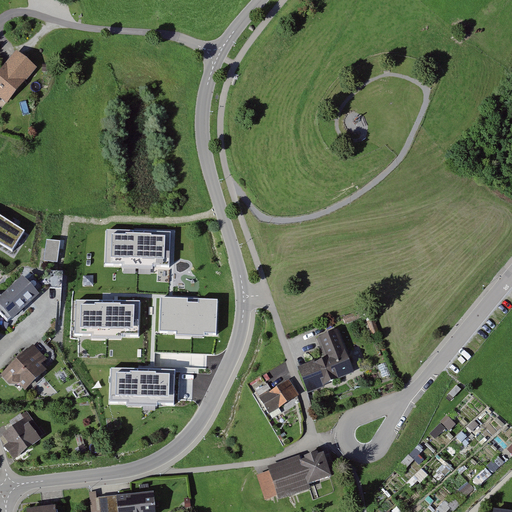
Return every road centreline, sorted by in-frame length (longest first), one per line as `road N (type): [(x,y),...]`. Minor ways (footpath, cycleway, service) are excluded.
road 1 (residential): [(218,54),(202,130),(244,296),(240,337),(209,406),(192,433),(153,463),(7,485)]
road 2 (track): [(286,0),(235,65),(220,116),(226,166),(268,295)]
road 3 (residential): [(218,54),(168,34),(79,27),(27,9),(0,24)]
road 4 (residential): [(511,273),(404,400)]
road 5 (residential): [(404,400),(369,454),(345,440),(345,426),(362,412)]
